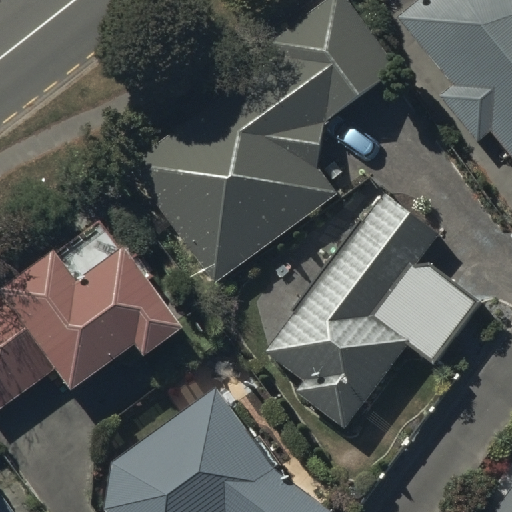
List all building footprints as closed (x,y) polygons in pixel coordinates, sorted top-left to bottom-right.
[(323,176),(324,128),(398,77),(344,0),(342,0),(268,51),(277,63),(130,164),(215,288),(341,202),(323,176)] [(511,0),(427,0),(398,25),(451,92),(441,99),(480,149),(492,139),(511,163),(511,0)] [(443,247),(385,204),(268,358),(305,385),(295,398),(349,439),(412,357),(432,372),(484,304),(431,263),(443,247)] [(178,338),(100,225),(0,293),(0,420),(48,387),(61,406),(128,360),(134,368),(178,338)] [(116,469),(105,511),(324,511),(277,475),(217,394),(116,469)] [(511,511),(511,496),(500,511),(511,511)] [(0,511),(10,511),(0,497),(0,511)]
